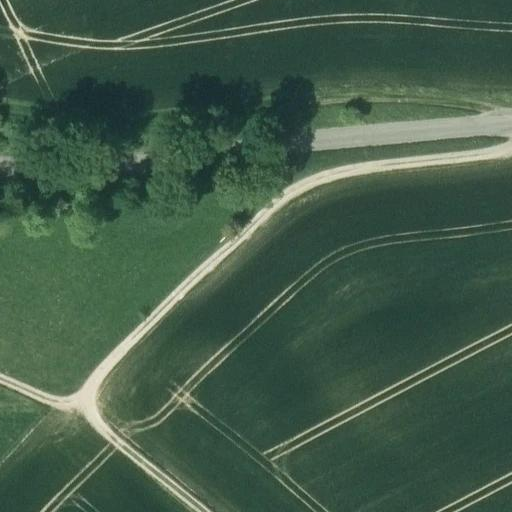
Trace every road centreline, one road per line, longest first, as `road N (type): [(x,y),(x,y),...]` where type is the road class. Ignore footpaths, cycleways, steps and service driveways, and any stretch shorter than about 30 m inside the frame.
road 1 (track): [(207,511),(93,421),(93,383),(293,191),(323,178),(511,147)]
road 2 (track): [(511,111),(400,98),(51,127),(0,115)]
road 3 (tertiary): [(511,125),(62,176),(0,172)]
